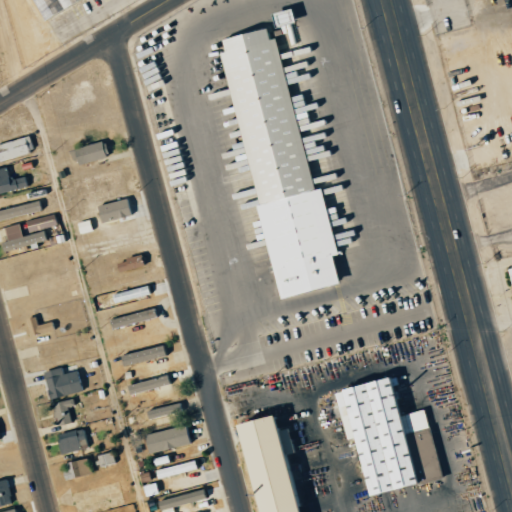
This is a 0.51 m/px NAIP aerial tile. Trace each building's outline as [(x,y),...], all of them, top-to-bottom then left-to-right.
[(30,0),(40,19),(80,0),(30,0)] [(274,298),(336,285),(330,256),(334,255),(320,188),(309,190),(276,38),(266,40),(264,29),(219,38),(221,52),(274,298)] [(0,143),(0,160),(33,152),(28,135),(0,143)] [(72,147),(75,163),(105,157),(102,141),(72,147)] [(0,191),(27,187),(25,176),(8,179),(7,167),(0,168),(0,191)] [(131,214),(126,197),(95,205),(100,222),(131,214)] [(0,220),(41,209),(38,200),(0,209),(0,220)] [(26,226),(28,232),(48,227),(47,221),(26,226)] [(46,241),(43,231),(20,235),(20,231),(5,234),(6,242),(0,243),(2,250),(46,241)] [(146,284),(110,294),(113,304),(148,294),(146,284)] [(51,329),(49,322),(37,325),(35,315),(24,318),(28,335),(51,329)] [(164,356),(162,346),(118,354),(120,365),(164,356)] [(82,389),(77,370),(63,373),(61,366),(41,372),(49,399),(82,389)] [(171,383),(168,373),(125,385),(128,395),(171,383)] [(440,479),(425,410),(396,416),(387,378),(333,390),(344,441),(351,439),(364,496),(440,479)] [(52,403),(56,425),(78,420),(74,399),(52,403)] [(145,410),(147,419),(182,410),(180,401),(145,410)] [(291,511),(270,414),(235,421),(254,511),(291,511)] [(147,453),(191,443),(186,424),(142,435),(147,453)] [(88,447),(83,428),(54,435),(59,454),(88,447)] [(99,466),(114,463),(112,452),(96,455),(99,466)] [(89,475),(87,459),(63,461),(65,478),(89,475)] [(0,505),(11,503),(5,479),(0,480),(0,505)] [(205,498),(203,489),(156,500),(158,510),(205,498)]
